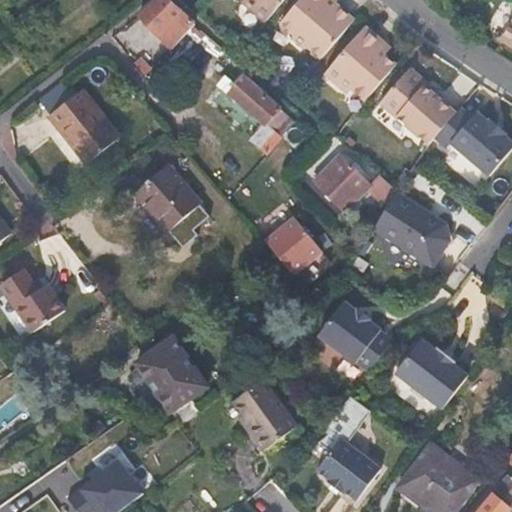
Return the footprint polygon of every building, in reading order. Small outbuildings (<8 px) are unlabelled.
[(174,49),(195,25),(196,24),(169,0),(159,0),(140,17),(174,49)] [(267,21),(285,0),(243,0),(244,1),(267,21)] [(323,58),(356,19),(336,2),(334,0),(301,0),(283,21),(294,32),(294,41),(302,49),(312,48),(323,58)] [(367,100),(398,64),(387,53),(380,48),(385,43),(367,27),(326,72),(349,93),(354,88),(367,100)] [(380,48),(387,53),(391,48),(385,43),(380,48)] [(410,70),(439,97),(442,93),(413,66),(410,70)] [(438,137),(459,114),(439,97),(410,70),(381,102),(431,145),(438,137)] [(222,83),(231,92),(237,86),(227,77),(222,83)] [(288,115),(258,87),(246,77),(237,86),(231,92),(265,125),(254,138),(252,140),(266,153),(282,136),(276,128),(288,115)] [(123,136),(90,88),(57,112),(91,159),(123,136)] [(265,125),(231,92),(219,104),(254,138),(265,125)] [(474,119),(462,110),(459,114),(438,137),(449,147),(452,144),(491,178),(511,154),(511,143),(507,138),(508,136),(492,121),(490,123),(479,114),(474,119)] [(370,189),(373,186),(343,156),(317,182),(347,212),(370,189)] [(204,199),(173,162),(140,190),(172,227),(204,199)] [(399,191),(382,177),(373,186),(370,189),(389,207),(398,193),(399,191)] [(389,207),(374,230),(432,268),(450,243),(448,225),(398,193),(389,207)] [(0,241),(12,232),(0,217),(0,241)] [(297,220),(268,244),(276,254),(294,275),(323,251),(297,220)] [(39,292),(24,271),(2,287),(34,333),(67,311),(49,285),(39,292)] [(361,362),(372,371),(396,341),(384,332),(385,330),(372,319),(374,317),(363,308),(361,310),(349,302),(322,335),(358,364),(361,362)] [(174,412),(182,424),(200,412),(192,400),(209,388),(176,339),(139,364),(172,414),(174,412)] [(398,374),(444,410),(471,375),(457,364),(458,362),(442,349),(439,351),(424,339),(398,374)] [(40,370),(35,363),(25,369),(30,376),(40,370)] [(238,400),(248,415),(256,426),(252,428),(267,451),(300,428),(268,380),(238,400)] [(256,426),(248,415),(244,418),(252,428),(256,426)] [(383,469),(343,438),(319,470),(359,501),(383,469)] [(457,511),(482,481),(435,444),(402,486),(435,511),(457,511)] [(119,459),(79,490),(96,511),(119,511),(145,492),(119,459)] [(511,511),(511,475),(482,511),(511,511)]
